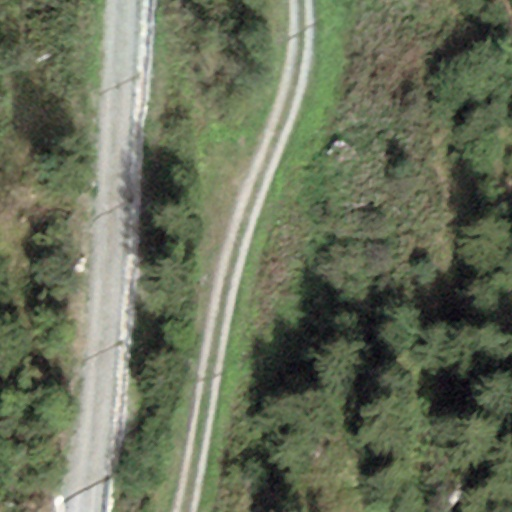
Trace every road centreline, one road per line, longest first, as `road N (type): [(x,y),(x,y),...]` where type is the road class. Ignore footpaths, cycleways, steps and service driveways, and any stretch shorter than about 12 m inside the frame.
road 1 (track): [(178,511),(247,212),(307,26),(301,0)]
road 2 (track): [(85,511),(133,0)]
